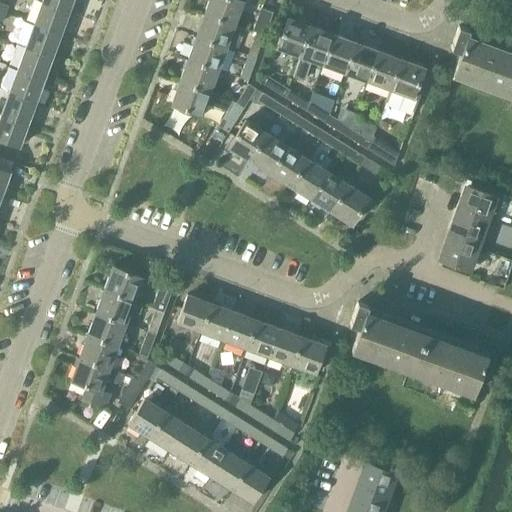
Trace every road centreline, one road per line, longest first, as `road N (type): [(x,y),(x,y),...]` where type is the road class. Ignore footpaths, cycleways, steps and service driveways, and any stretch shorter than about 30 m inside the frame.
road 1 (residential): [(414,266),(365,262),(322,299),(307,301),(73,214)]
road 2 (tertiary): [(73,214),(71,184),(140,0)]
road 3 (tertiary): [(0,416),(73,214)]
road 4 (residential): [(452,0),(410,23),(343,0)]
